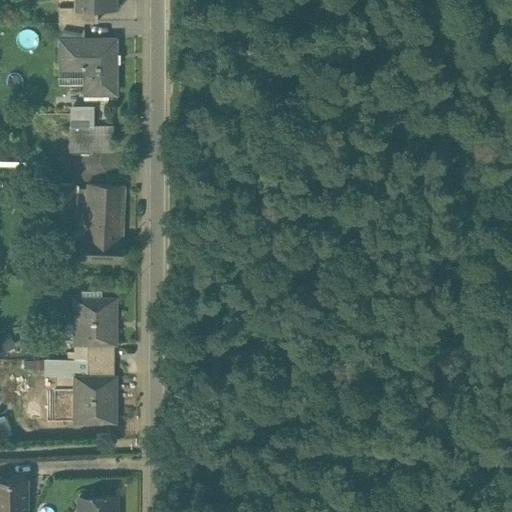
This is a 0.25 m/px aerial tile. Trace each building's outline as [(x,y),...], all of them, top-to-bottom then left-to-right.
[(78,5),(58,5),(58,20),(96,20),(96,7),(79,7),(78,5)] [(83,22),(58,22),(58,36),(83,36),(83,22)] [(83,36),(58,36),(58,62),(83,62),(83,92),(115,92),(115,36),(83,36)] [(51,67),(51,79),(76,80),(77,67),(51,67)] [(112,125),(68,125),(68,149),(112,149),(112,125)] [(73,182),(53,181),(51,218),(71,218),(73,182)] [(123,184),(86,182),(84,235),(81,235),(80,258),(120,260),(121,236),(120,236),(123,184)] [(118,296),(68,296),(68,344),(85,344),(118,344),(118,296)] [(118,344),(85,344),(85,359),(118,359),(118,344)] [(118,359),(85,359),(85,373),(118,374),(118,359)] [(118,374),(68,374),(68,422),(118,422),(118,374)] [(25,511),(25,478),(0,477),(0,511),(25,511)] [(115,511),(115,497),(93,497),(93,504),(81,504),(80,511),(115,511)]
